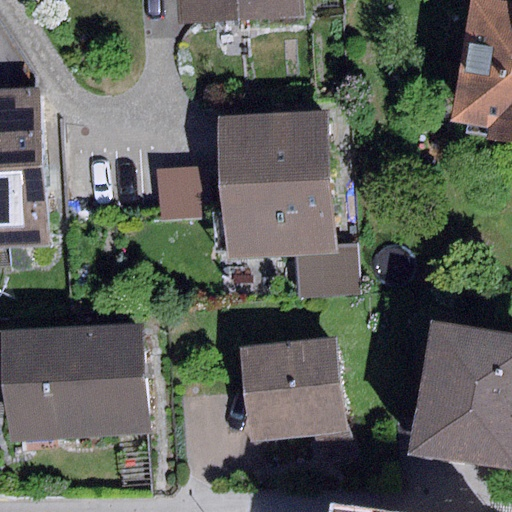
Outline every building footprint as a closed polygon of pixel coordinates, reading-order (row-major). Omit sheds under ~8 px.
[(177,0),(179,24),(304,17),(302,0),(177,0)] [(511,1),(505,0),(468,0),(447,123),(511,134),(511,1)] [(39,88),(0,89),(0,253),(45,252),(39,88)] [(325,112),(216,120),(226,261),(296,256),(335,254),(325,112)] [(206,167),(157,170),(159,218),(209,215),(206,167)] [(296,256),(298,300),(361,297),(359,253),(335,254),(296,256)] [(143,321),(1,329),(7,440),(149,432),(143,321)] [(511,334),(429,325),(406,458),(511,470),(511,334)] [(336,339),(238,350),(249,442),(313,435),(346,431),(336,339)] [(355,456),(346,431),(313,435),(324,468),(355,456)]
